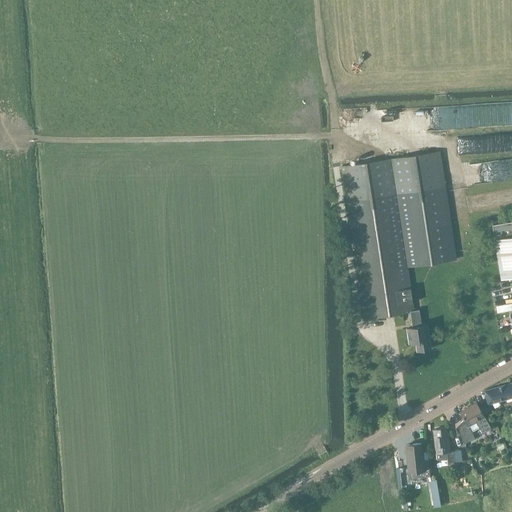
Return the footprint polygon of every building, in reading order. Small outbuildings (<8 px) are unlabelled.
[(511,116),(511,96),(463,98),(464,118),(511,116)] [(445,187),(440,151),(342,165),(348,202),(347,202),(365,318),(410,311),(413,327),(407,328),(409,343),(416,342),(417,350),(431,348),(427,325),(422,326),(419,309),(414,310),(407,266),(456,259),(445,187)] [(511,221),(492,224),(494,239),(501,279),(511,277),(511,221)] [(488,404),(511,397),(511,382),(485,390),(488,404)] [(463,427),(457,430),(465,443),(475,438),(471,432),(480,427),(483,432),(491,428),(476,402),(460,412),(464,420),(461,423),(463,427)] [(434,430),(436,451),(434,451),(435,459),(438,458),(438,460),(448,459),(448,462),(461,461),(460,450),(449,451),(447,428),(434,430)] [(420,477),(430,476),(429,467),(424,467),(421,443),(408,445),(411,470),(419,469),(420,477)]
